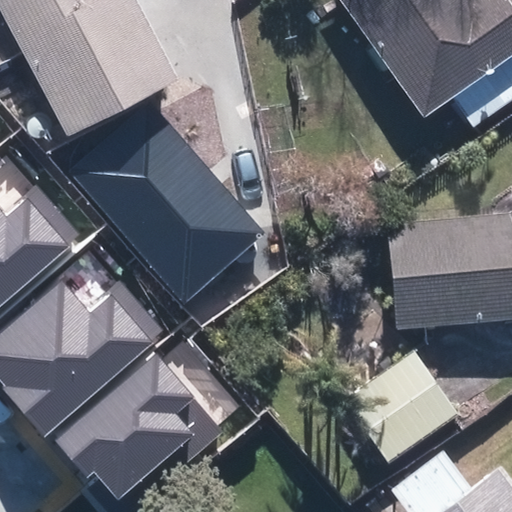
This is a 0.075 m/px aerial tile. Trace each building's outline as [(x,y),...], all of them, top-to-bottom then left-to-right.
[(0,0),(0,29),(54,133),(153,82),(110,0),(0,0)] [(327,0),(407,118),(511,47),(511,2),(510,0),(327,0)] [(161,192),(137,168),(98,206),(122,230),(161,192)] [(376,228),(384,331),(511,320),(511,210),(502,217),(376,228)] [(0,278),(0,410),(74,352),(10,271),(0,278)] [(448,412),(404,351),(329,404),(373,466),(448,412)] [(511,511),(511,509),(483,472),(431,511),(511,511)]
